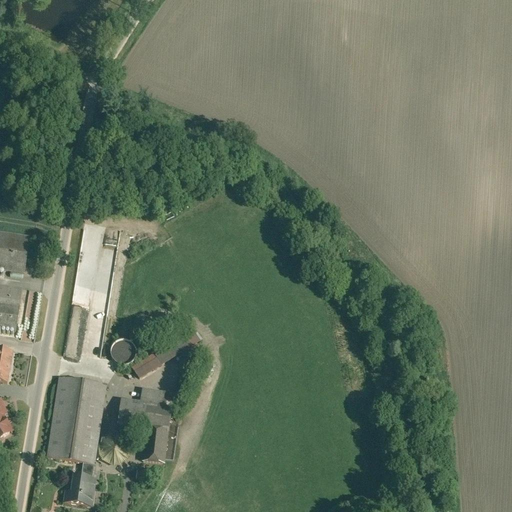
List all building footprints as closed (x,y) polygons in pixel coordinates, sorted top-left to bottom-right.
[(30,239),(0,234),(0,270),(25,274),(30,239)] [(22,290),(0,286),(0,303),(20,306),(22,290)] [(20,306),(0,303),(0,329),(16,332),(20,306)] [(131,359),(141,372),(198,334),(189,320),(131,359)] [(13,352),(0,350),(0,364),(11,366),(13,352)] [(11,366),(0,364),(0,383),(8,384),(11,366)] [(107,387),(60,380),(48,460),(84,465),(95,467),(107,387)] [(172,409),(122,401),(119,425),(147,429),(144,462),(165,465),(168,433),(169,433),(172,409)] [(0,443),(3,442),(3,438),(10,434),(3,424),(6,422),(2,416),(5,414),(5,415),(6,414),(0,404),(0,443)] [(84,465),(82,479),(75,478),(72,494),(67,493),(65,504),(92,508),(96,481),(93,481),(95,467),(84,465)]
